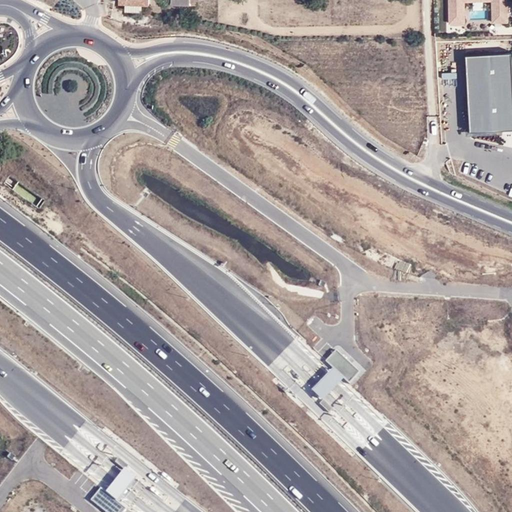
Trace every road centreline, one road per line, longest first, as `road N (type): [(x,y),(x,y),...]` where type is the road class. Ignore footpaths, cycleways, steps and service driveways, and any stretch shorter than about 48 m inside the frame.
road 1 (motorway): [(457,511),(327,382),(106,205),(87,170),(87,135)]
road 2 (secondary): [(511,217),(389,161),(264,66),(205,47),(111,52)]
road 3 (secondary): [(123,86),(156,60),(177,55),(240,67),(276,85),(389,173),(511,227)]
road 4 (motorway): [(330,511),(117,316),(0,225)]
road 5 (motorway): [(0,269),(135,377),(279,511)]
road 6 (motorway): [(0,369),(178,511)]
road 7 (unknown): [(511,296),(454,300),(369,282),(348,267)]
